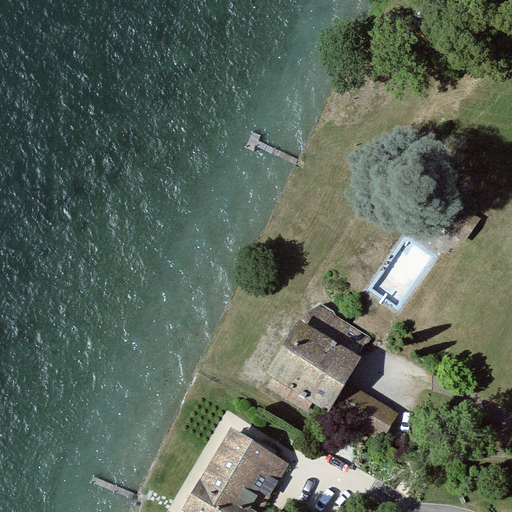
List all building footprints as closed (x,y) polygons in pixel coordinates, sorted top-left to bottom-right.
[(451,201),(438,221),(465,239),(478,219),(451,201)] [(305,328),(355,360),(364,343),(368,343),(370,338),(334,317),(334,314),(321,306),(311,312),(306,321),(308,324),(305,328)] [(327,407),(355,360),(305,328),(275,377),(292,386),(314,399),(327,407)] [(314,399),(292,386),(286,396),(308,410),(314,399)] [(396,415),(360,393),(345,418),(381,440),(384,434),(396,415)] [(260,511),(288,465),(238,434),(193,509),(198,511),(260,511)]
